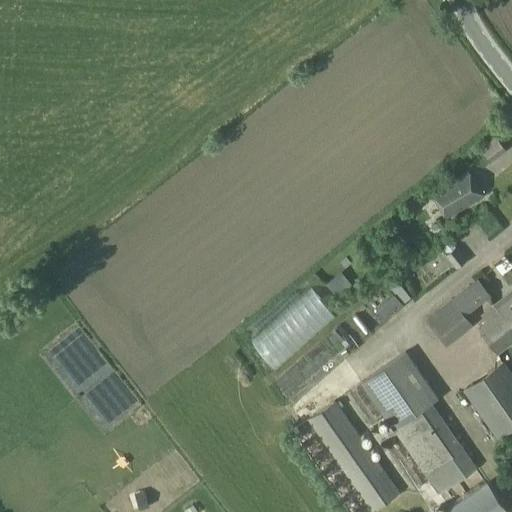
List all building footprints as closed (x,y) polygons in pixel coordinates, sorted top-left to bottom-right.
[(445,217),(482,196),(467,171),(431,192),(445,217)] [(320,300),(355,275),(346,262),(311,287),(320,300)] [(464,316),(491,295),(478,278),(451,298),(464,316)] [(383,283),(372,292),(386,309),(397,300),(383,283)] [(291,295),(305,311),(311,305),(297,290),(291,295)] [(356,313),(345,319),(350,330),(377,316),(366,295),(351,303),(356,313)] [(511,302),(502,310),(497,303),(482,315),(487,322),(478,328),(497,352),(511,339),(511,302)] [(285,398),(352,350),(338,331),(272,379),(285,398)] [(431,402),(443,394),(411,348),(399,356),(399,355),(358,383),(433,491),(474,463),(431,402)] [(511,406),(488,372),(463,390),(497,438),(511,427),(511,406)] [(333,400),(307,418),(370,510),(396,492),(333,400)] [(342,511),(354,511),(361,508),(331,462),(316,471),(342,511)] [(444,511),(506,511),(486,483),(466,497),(444,511)] [(139,510),(148,507),(144,492),(134,495),(139,510)]
